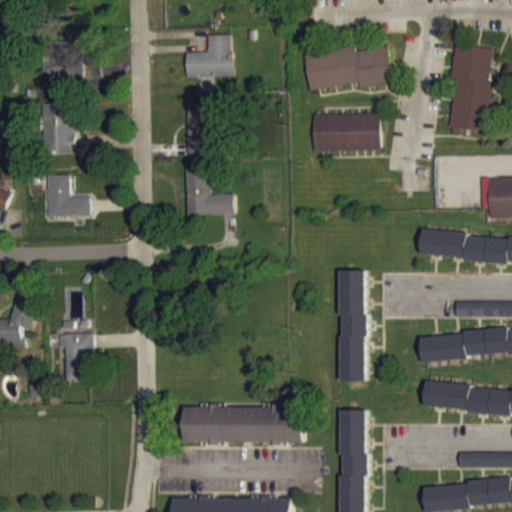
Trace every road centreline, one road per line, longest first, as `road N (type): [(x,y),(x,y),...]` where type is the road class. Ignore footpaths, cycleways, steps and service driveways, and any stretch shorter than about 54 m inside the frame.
road 1 (residential): [(138,0),(148,418),(140,511)]
road 2 (residential): [(0,252),(144,248)]
